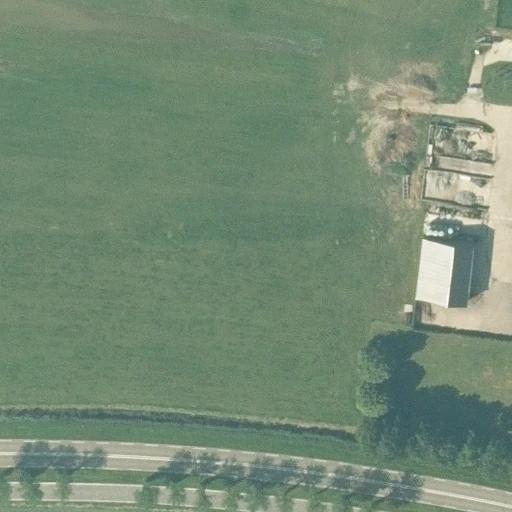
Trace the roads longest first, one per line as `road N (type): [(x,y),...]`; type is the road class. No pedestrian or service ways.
road 1 (secondary): [(511,511),(437,494),(164,463),(0,458)]
road 2 (unclassified): [(0,491),(113,492),(311,511)]
